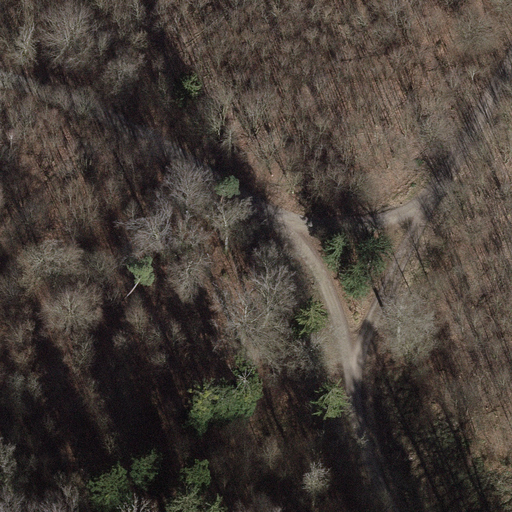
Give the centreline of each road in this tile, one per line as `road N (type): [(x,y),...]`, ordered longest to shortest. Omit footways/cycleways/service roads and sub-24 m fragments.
road 1 (track): [(352,382),(432,200),(511,63)]
road 2 (track): [(272,216),(327,290),(369,457),(394,511)]
road 3 (track): [(0,77),(90,107),(272,216)]
road 4 (track): [(114,120),(0,246)]
road 5 (track): [(272,216),(350,227),(432,200)]
